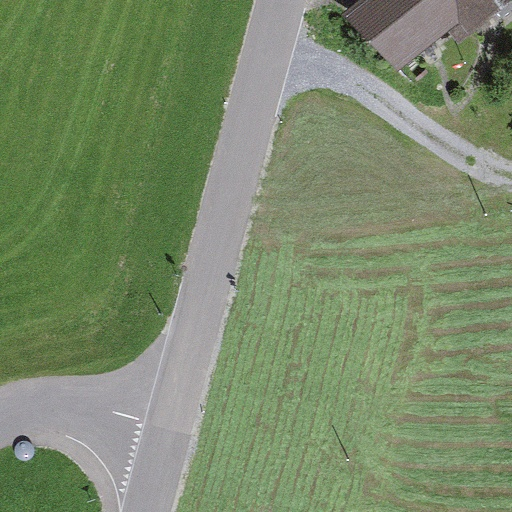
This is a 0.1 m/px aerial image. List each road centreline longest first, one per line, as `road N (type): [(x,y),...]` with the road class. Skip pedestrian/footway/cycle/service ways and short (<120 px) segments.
road 1 (tertiary): [(180,404),(292,0)]
road 2 (track): [(307,0),(493,163),(511,168)]
road 3 (residential): [(0,430),(28,410),(180,404)]
